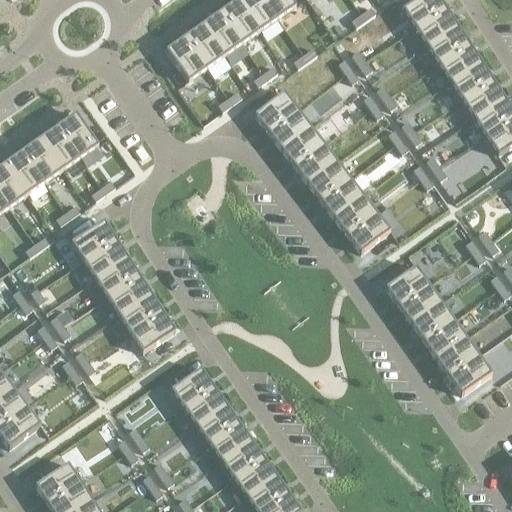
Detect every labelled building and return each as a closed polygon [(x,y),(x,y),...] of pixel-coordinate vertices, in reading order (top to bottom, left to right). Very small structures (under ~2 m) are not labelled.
[(242,0),(237,4),(260,36),(277,24),(260,0),(242,0)] [(288,0),(260,0),(277,24),(296,11),(288,0)] [(437,0),(423,0),(402,14),(415,33),(446,12),(437,0)] [(237,4),(219,16),(242,49),(260,36),(237,4)] [(370,12),(360,18),(365,25),(375,18),(370,12)] [(446,12),(415,33),(426,51),(457,30),(446,12)] [(219,16),(202,29),(224,61),(242,49),(219,16)] [(360,18),(350,25),(355,32),(365,25),(360,18)] [(202,29),(184,41),(207,74),(224,61),(202,29)] [(457,30),(426,51),(438,69),(469,48),(457,30)] [(184,41),(166,54),(188,86),(207,74),(184,41)] [(469,48),(438,69),(450,87),(481,67),(469,48)] [(313,53),(303,59),(307,66),(317,59),(313,53)] [(358,55),(351,60),(358,70),(365,65),(358,55)] [(303,59),(293,66),(298,73),(307,66),(303,59)] [(345,64),(338,69),(345,79),(351,74),(345,64)] [(365,65),(358,70),(365,79),(372,75),(365,65)] [(481,67),(450,87),(462,105),(493,85),(481,67)] [(273,71),(263,78),(267,84),(277,78),(273,71)] [(351,74),(345,79),(352,88),(358,84),(351,74)] [(263,78),(253,85),(258,91),(267,84),(263,78)] [(493,85),(462,105),(474,123),(505,103),(493,85)] [(383,91),(376,95),(383,105),(390,100),(383,91)] [(237,96),(227,103),(232,109),(242,102),(237,96)] [(284,97),(255,119),(268,137),(298,115),(284,97)] [(369,99),(363,104),(370,114),(376,109),(369,99)] [(390,100),(383,105),(390,115),(397,110),(390,100)] [(227,103),(218,110),(222,116),(232,109),(227,103)] [(511,114),(505,103),(474,123),(486,141),(511,123),(511,114)] [(376,109),(370,114),(377,124),(383,119),(376,109)] [(298,115),(268,137),(281,154),(311,132),(298,115)] [(76,118),(57,131),(80,163),(98,150),(76,118)] [(511,123),(486,141),(498,160),(511,150),(511,123)] [(408,126),(401,131),(408,140),(415,136),(408,126)] [(57,131),(40,143),(62,175),(80,163),(57,131)] [(311,132),(281,154),(295,172),(324,149),(311,132)] [(394,135),(388,139),(395,149),(401,145),(394,135)] [(415,136),(408,140),(415,150),(422,146),(415,136)] [(40,143),(22,156),(45,188),(62,175),(40,143)] [(401,145),(395,149),(402,159),(408,154),(401,145)] [(324,149),(295,172),(308,189),(337,166),(324,149)] [(22,156),(4,168),(27,200),(45,188),(22,156)] [(433,161),(426,166),(433,176),(439,171),(433,161)] [(337,166),(308,189),(321,206),(350,183),(337,166)] [(4,168),(0,171),(0,199),(9,213),(27,200),(4,168)] [(419,170),(413,175),(420,185),(426,180),(419,170)] [(439,171),(433,176),(440,185),(446,181),(439,171)] [(426,180),(420,185),(427,194),(433,190),(426,180)] [(350,183),(321,206),(334,223),(363,201),(350,183)] [(110,185),(101,192),(105,199),(115,192),(110,185)] [(101,192),(91,199),(95,206),(105,199),(101,192)] [(0,199),(0,219),(9,213),(0,199)] [(363,201),(334,223),(347,240),(376,218),(363,201)] [(75,210),(65,217),(70,224),(80,217),(75,210)] [(65,217),(55,224),(60,231),(70,224),(65,217)] [(376,218),(347,240),(361,258),(390,236),(376,218)] [(104,226),(71,247),(83,266),(116,244),(104,226)] [(485,235),(478,240),(485,250),(492,245),(485,235)] [(44,242),(35,249),(39,255),(49,248),(44,242)] [(116,244),(83,266),(95,284),(128,263),(116,244)] [(472,245),(465,249),(472,259),(479,254),(472,245)] [(492,245),(485,250),(492,260),(499,255),(492,245)] [(35,249),(25,255),(29,262),(39,255),(35,249)] [(479,254),(472,259),(479,269),(485,264),(479,254)] [(128,263),(95,284),(107,302),(140,281),(128,263)] [(416,271),(386,292),(399,311),(429,289),(416,271)] [(511,273),(510,271),(503,275),(510,285),(511,283),(511,273)] [(497,280),(490,284),(497,294),(503,290),(497,280)] [(140,281),(107,302),(119,320),(152,299),(140,281)] [(32,285),(25,290),(32,300),(38,295),(32,285)] [(429,289),(399,311),(411,328),(441,307),(429,289)] [(503,290),(497,294),(504,304),(510,299),(503,290)] [(19,295),(12,299),(19,309),(25,304),(19,295)] [(38,295),(32,300),(39,309),(45,305),(38,295)] [(152,299),(119,320),(130,338),(163,317),(152,299)] [(25,304),(19,309),(26,319),(32,314),(25,304)] [(441,307),(411,328),(424,346),(454,325),(441,307)] [(66,314),(56,320),(63,330),(73,323),(66,314)] [(163,317),(130,338),(143,357),(176,336),(163,317)] [(56,320),(50,325),(57,335),(63,330),(56,320)] [(454,325),(424,346),(436,364),(466,342),(454,325)] [(43,330),(37,334),(44,344),(50,340),(43,330)] [(63,330),(57,335),(64,345),(70,340),(63,330)] [(50,340),(44,344),(51,354),(57,349),(50,340)] [(466,342),(436,364),(448,381),(479,360),(466,342)] [(81,356),(75,360),(82,370),(88,366),(81,356)] [(479,360),(448,381),(461,400),(492,378),(479,360)] [(68,365),(62,370),(69,380),(75,375),(68,365)] [(88,366),(82,370),(89,380),(95,375),(88,366)] [(201,373),(171,394),(184,413),(214,392),(201,373)] [(75,375),(69,380),(76,389),(82,385),(75,375)] [(1,377),(0,377),(0,404),(14,394),(1,377)] [(214,392),(184,413),(196,430),(226,409),(214,392)] [(14,394),(0,404),(0,431),(27,411),(14,394)] [(226,409),(196,430),(209,448),(239,427),(226,409)] [(27,411),(0,431),(0,440),(9,453),(41,429),(27,411)] [(239,427),(209,448),(221,466),(251,444),(239,427)] [(135,432),(129,437),(136,447),(142,442),(135,432)] [(142,442),(136,447),(142,457),(149,452),(142,442)] [(124,444),(117,449),(124,459),(131,454),(124,444)] [(251,444),(221,466),(234,483),(264,462),(251,444)] [(131,454),(124,459),(131,468),(138,464),(131,454)] [(264,462),(234,483),(246,501),(276,480),(264,462)] [(68,468),(35,490),(48,509),(80,487),(68,468)] [(160,468),(153,472),(160,482),(167,478),(160,468)] [(167,478),(160,482),(167,492),(174,487),(167,478)] [(149,479),(142,484),(149,494),(156,489),(149,479)] [(276,480),(246,501),(253,511),(267,511),(289,497),(276,480)] [(80,487),(48,509),(49,511),(81,511),(92,505),(80,487)] [(156,489),(149,494),(156,504),(163,499),(156,489)] [(298,511),(289,497),(267,511),(298,511)] [(191,511),(185,503),(178,508),(181,511),(191,511)]
